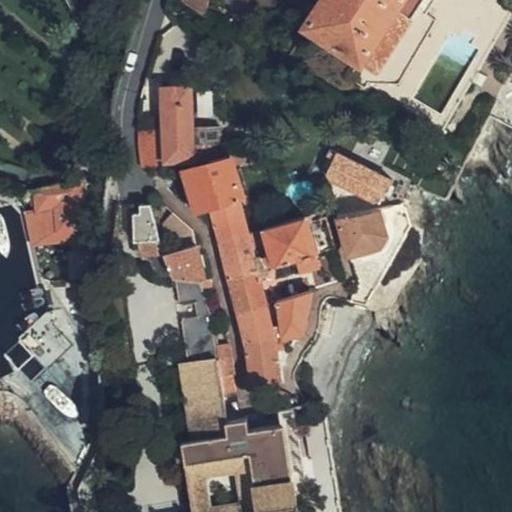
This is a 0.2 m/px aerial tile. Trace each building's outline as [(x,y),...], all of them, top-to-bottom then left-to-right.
[(184,0),(184,2),(208,18),(212,0),(184,0)] [(322,0),(304,27),(359,64),(396,9),(411,18),(422,0),(322,0)] [(396,9),(359,64),(374,74),(411,18),(396,9)] [(207,164),(224,159),(221,129),(194,129),(192,88),(163,89),(165,128),(166,161),(206,160),(207,164)] [(165,128),(141,129),(141,131),(145,166),(166,164),(166,161),(165,128)] [(273,160),(269,147),(234,156),(239,170),(273,160)] [(384,198),(392,180),(334,151),(330,158),(337,162),(331,174),(336,180),(378,200),(384,198)] [(239,170),(234,156),(224,159),(207,164),(186,169),(199,212),(214,207),(222,239),(251,233),(242,200),(248,197),(239,170)] [(35,188),(40,208),(53,206),(54,210),(60,208),(66,230),(72,229),(91,226),(87,176),(35,188)] [(35,188),(29,189),(34,209),(40,208),(35,188)] [(151,202),(165,251),(198,245),(194,230),(155,194),(151,201),(151,202)] [(151,202),(143,203),(140,212),(133,212),(134,241),(141,241),(142,252),(165,251),(151,202)] [(60,208),(54,210),(59,231),(66,230),(60,208)] [(388,235),(381,208),(340,216),(351,256),(382,247),(388,235)] [(307,217),(266,229),(275,267),(297,261),(318,255),(307,217)] [(92,248),(91,226),(72,229),(74,245),(82,249),(92,248)] [(262,230),(251,233),(256,252),(267,249),(262,230)] [(251,233),(222,239),(231,280),(265,270),(263,265),(259,266),(256,252),(251,233)] [(198,245),(165,251),(165,252),(176,277),(179,277),(202,281),(206,280),(198,245)] [(318,255),(297,261),(302,275),(322,269),(318,255)] [(265,270),(231,280),(239,312),(269,303),(263,276),(267,275),(265,270)] [(198,300),(199,316),(184,317),(190,362),(182,364),(191,428),(193,440),(184,441),(194,511),(304,511),(304,510),(299,511),(295,484),(308,482),(297,409),(284,411),(286,424),(250,429),(249,419),(229,422),(225,393),(223,377),(218,346),(213,311),(202,281),(179,277),(182,302),(198,300)] [(75,312),(92,312),(98,280),(68,282),(68,287),(79,287),(75,312)] [(285,338),(303,334),(314,290),(280,300),(284,330),(285,338)] [(182,302),(184,317),(199,316),(198,300),(182,302)] [(247,345),(285,338),(284,330),(276,331),(269,303),(239,312),(247,345)] [(286,350),(285,338),(247,345),(254,386),(283,381),(279,351),(286,350)] [(230,345),(218,346),(223,377),(232,375),(236,374),(230,345)] [(223,377),(225,393),(235,391),(232,375),(223,377)]
